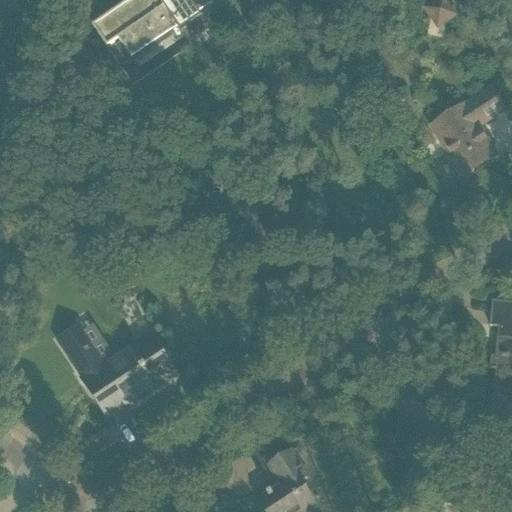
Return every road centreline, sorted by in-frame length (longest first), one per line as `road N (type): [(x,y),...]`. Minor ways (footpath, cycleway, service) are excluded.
road 1 (residential): [(86,511),(368,314)]
road 2 (residential): [(511,447),(453,422),(368,314)]
road 3 (residential): [(368,314),(511,225)]
